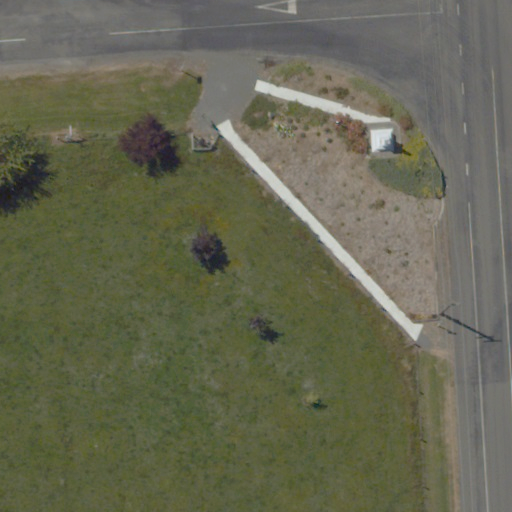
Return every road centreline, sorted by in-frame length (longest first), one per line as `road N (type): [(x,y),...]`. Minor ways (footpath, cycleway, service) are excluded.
road 1 (residential): [(62,36),(488,8)]
road 2 (tertiary): [(488,8),(511,381)]
